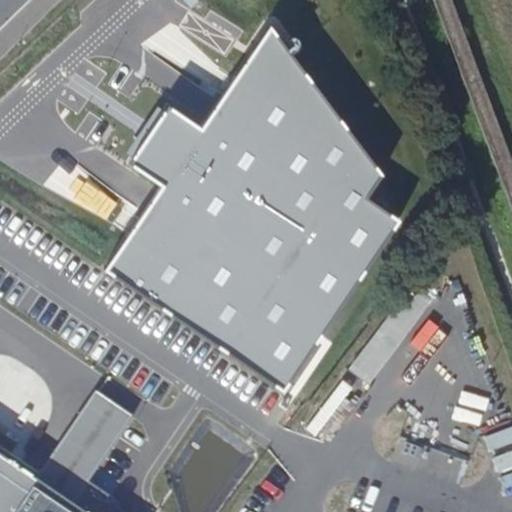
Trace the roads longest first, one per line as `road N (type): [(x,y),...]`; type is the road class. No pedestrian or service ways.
road 1 (unknown): [(338,444),(376,393),(394,383),(458,396),(501,435),(507,465),(499,498),(478,509),(450,500)]
road 2 (unknown): [(450,500),(338,444)]
